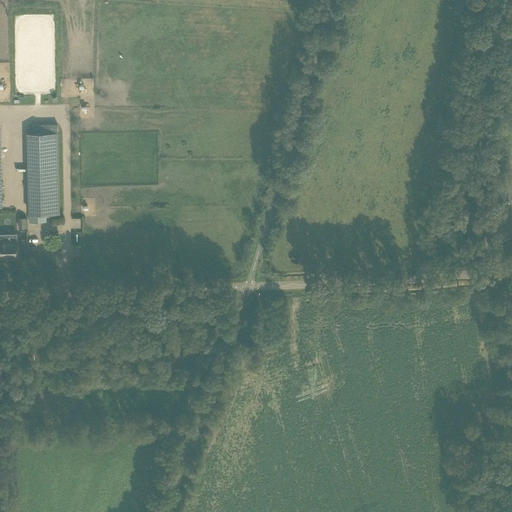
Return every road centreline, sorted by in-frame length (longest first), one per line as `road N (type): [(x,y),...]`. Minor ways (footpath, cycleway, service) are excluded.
road 1 (track): [(511,446),(488,269),(480,114),(499,0)]
road 2 (unclassified): [(511,271),(247,286)]
road 3 (unclassified): [(0,296),(247,286)]
